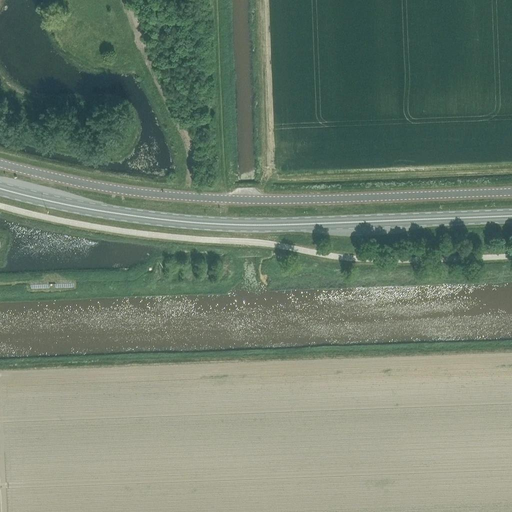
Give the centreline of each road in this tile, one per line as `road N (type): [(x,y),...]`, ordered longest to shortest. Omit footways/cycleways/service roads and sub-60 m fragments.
road 1 (unclassified): [(511,192),(227,199),(127,191),(0,164)]
road 2 (primary): [(511,216),(202,224),(0,189)]
